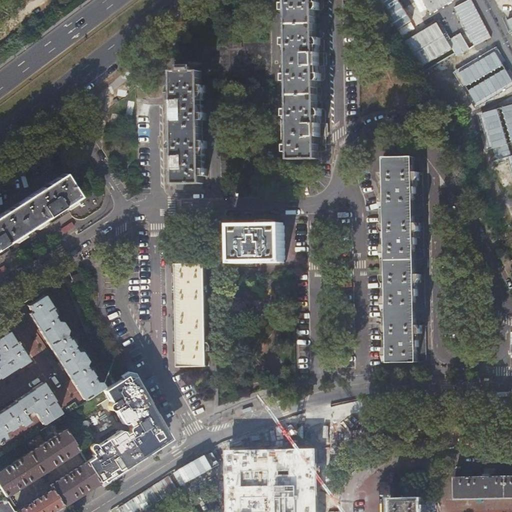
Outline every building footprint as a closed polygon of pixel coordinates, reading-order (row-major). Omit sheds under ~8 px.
[(288,0),(291,159),(318,158),(318,151),(325,151),(327,149),(327,136),(324,132),(325,127),(327,123),(327,111),(324,108),(317,108),(317,81),(323,81),(326,78),(325,66),(323,62),(323,56),(325,53),(325,40),(323,38),(316,38),(315,10),(322,10),(324,7),(324,0),(288,0)] [(401,30),(422,19),(411,0),(391,12),(401,30)] [(424,0),(431,13),(454,0),(424,0)] [(474,0),(468,0),(454,6),(459,17),(460,17),(472,46),(491,38),(474,0)] [(409,38),(424,64),(453,48),(457,56),(472,48),(463,32),(449,39),(439,21),(409,38)] [(511,75),(501,51),(459,70),(474,104),(511,86),(511,75)] [(206,141),(201,141),(201,121),(205,120),(205,114),(201,114),(201,93),(205,93),(205,86),(201,86),(201,69),(182,69),(182,73),(174,73),(174,87),(168,87),(166,89),(165,102),(169,106),(168,112),(166,115),(166,126),(169,128),(174,129),(174,142),(169,142),(166,145),(166,158),(169,162),(169,167),(166,171),(166,182),(169,184),(173,184),(202,183),(202,176),(206,176),(206,169),(202,169),(201,148),(206,148),(206,141)] [(511,104),(481,111),(489,149),(494,148),(497,161),(510,158),(511,166),(511,104)] [(386,173),(385,173),(382,173),(382,182),(386,182),(386,195),(382,195),(383,203),(386,203),(387,225),(383,225),(383,232),(387,232),(388,245),(383,245),(383,254),(388,254),(388,276),(384,276),(384,284),(389,284),(389,297),(384,297),(384,305),(389,305),(389,326),(385,326),(385,334),(390,334),(390,347),(385,347),(385,355),(390,355),(391,360),(426,359),(426,350),(424,348),(424,338),(425,337),(425,325),(417,325),(417,312),(423,312),(425,311),(424,299),(424,298),(423,288),(424,287),(424,276),(416,276),(416,261),(423,261),(423,260),(423,248),(422,248),(422,237),(423,236),(422,225),(415,224),(415,210),(421,210),(422,209),(422,198),(421,197),(421,187),(421,186),(421,174),(414,174),(413,157),(385,158),(386,173)] [(61,174),(45,185),(59,207),(75,196),(61,174)] [(45,185),(32,192),(41,207),(47,218),(57,212),(55,209),(59,207),(45,185)] [(0,213),(0,247),(4,245),(3,242),(44,216),(46,219),(47,218),(41,207),(32,192),(0,213)] [(64,233),(74,226),(67,216),(57,223),(64,233)] [(256,224),(232,224),(233,263),(285,262),(284,224),(275,224),(275,222),(274,221),(272,220),(270,220),(255,220),(256,224)] [(179,352),(179,367),(207,366),(207,352),(212,352),(212,343),(208,343),(206,343),(206,337),(205,292),(205,285),(204,264),(171,264),(171,273),(174,276),(177,276),(177,290),(174,290),(172,292),(172,302),(177,302),(178,316),(175,316),(173,318),(173,325),(176,327),(178,327),(178,341),(176,341),(173,344),(173,352),(179,352)] [(72,280),(74,287),(85,283),(81,273),(71,277),(72,280)] [(65,282),(76,309),(82,307),(74,287),(72,280),(65,282)] [(31,312),(28,314),(83,399),(102,387),(98,382),(94,382),(91,376),(94,375),(94,370),(89,368),(87,370),(83,364),(85,361),(79,351),(75,351),(72,346),(76,343),(72,337),(68,339),(64,334),(65,329),(60,322),(56,321),(52,315),(57,312),(53,307),(51,308),(43,295),(26,305),(31,312)] [(86,336),(93,334),(90,329),(82,307),(76,309),(86,336)] [(0,375),(16,365),(17,366),(26,360),(15,343),(16,343),(14,341),(13,341),(6,331),(0,335),(0,375)] [(426,359),(391,360),(391,363),(425,362),(427,360),(427,351),(426,350),(426,359)] [(119,380),(156,445),(163,441),(163,434),(130,374),(119,380)] [(98,482),(156,445),(119,380),(118,379),(102,389),(110,402),(108,404),(107,405),(107,406),(108,407),(109,409),(110,409),(114,408),(123,421),(125,421),(128,420),(131,423),(130,424),(129,426),(129,428),(130,429),(125,432),(124,430),(121,429),(96,445),(95,444),(93,443),(92,443),(90,444),(89,445),(88,446),(88,448),(89,449),(92,454),(90,455),(92,457),(85,462),(98,482)] [(0,439),(4,437),(3,432),(7,429),(8,430),(15,426),(14,425),(19,422),(22,424),(27,421),(23,414),(28,411),(31,416),(35,414),(41,423),(58,412),(51,400),(52,400),(40,382),(31,388),(32,389),(13,401),(14,402),(0,410),(0,439)] [(0,451),(0,455),(39,430),(37,427),(0,451)] [(44,441),(28,451),(41,472),(77,449),(64,429),(47,440),(49,444),(47,445),(44,441)] [(240,511),(322,511),(321,450),(239,450),(240,511)] [(0,469),(0,488),(5,496),(15,511),(50,511),(62,505),(51,487),(16,508),(7,493),(41,472),(28,451),(11,462),(13,466),(11,467),(9,464),(0,469)] [(51,487),(62,505),(98,482),(85,462),(49,484),(51,487)] [(511,475),(491,477),(491,473),(484,473),(484,477),(455,477),(455,499),(479,499),(485,499),(511,497),(511,475)] [(0,499),(0,511),(15,511),(5,496),(2,498),(0,499)] [(420,511),(420,500),(393,501),(392,511),(420,511)]
